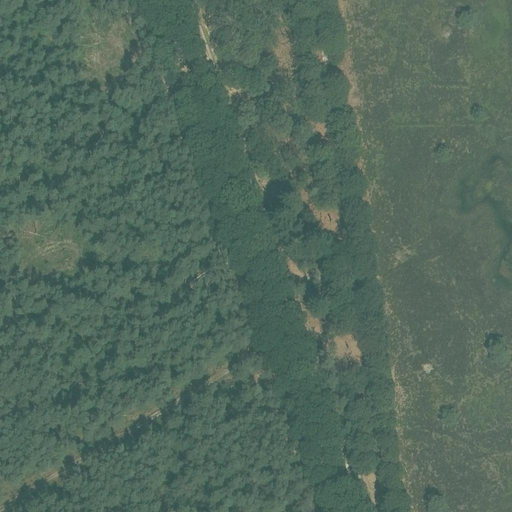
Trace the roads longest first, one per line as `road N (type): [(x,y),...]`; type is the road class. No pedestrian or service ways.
road 1 (track): [(383,511),(312,0)]
road 2 (track): [(305,331),(187,0)]
road 3 (track): [(372,511),(305,331)]
